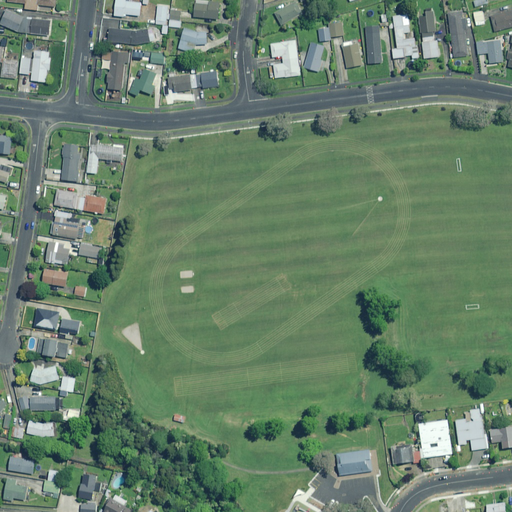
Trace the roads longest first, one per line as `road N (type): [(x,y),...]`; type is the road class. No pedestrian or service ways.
road 1 (residential): [(250,109),(419,87),(511,96)]
road 2 (residential): [(42,109),(5,347)]
road 3 (residential): [(76,113),(164,121),(250,109)]
road 4 (residential): [(511,475),(431,487),(400,511)]
